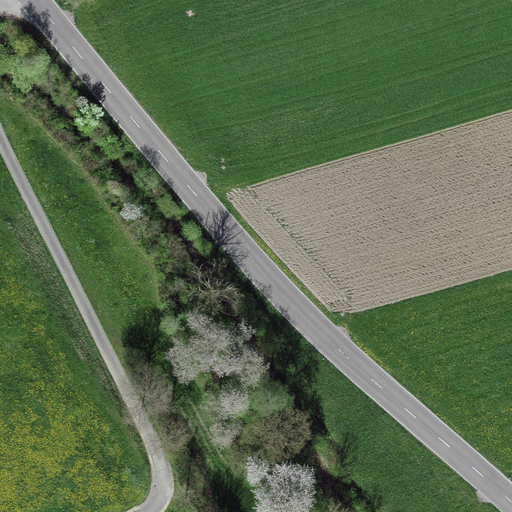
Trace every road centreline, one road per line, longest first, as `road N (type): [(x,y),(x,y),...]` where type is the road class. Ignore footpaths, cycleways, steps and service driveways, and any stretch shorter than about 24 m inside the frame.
road 1 (tertiary): [(511,501),(251,260),(34,0)]
road 2 (track): [(0,136),(158,457),(159,491),(143,511)]
